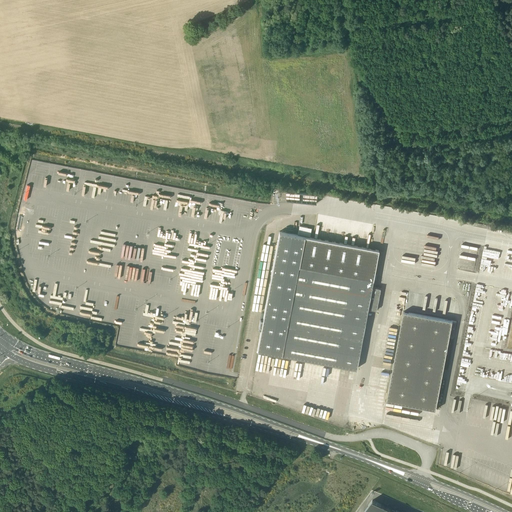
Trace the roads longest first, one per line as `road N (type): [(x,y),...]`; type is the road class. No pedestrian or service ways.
road 1 (secondary): [(6,353),(335,448)]
road 2 (secondary): [(335,448),(11,341)]
road 3 (track): [(201,511),(202,495),(154,452),(60,511)]
road 4 (secondary): [(503,511),(366,459)]
road 5 (secondary): [(366,459),(481,511)]
